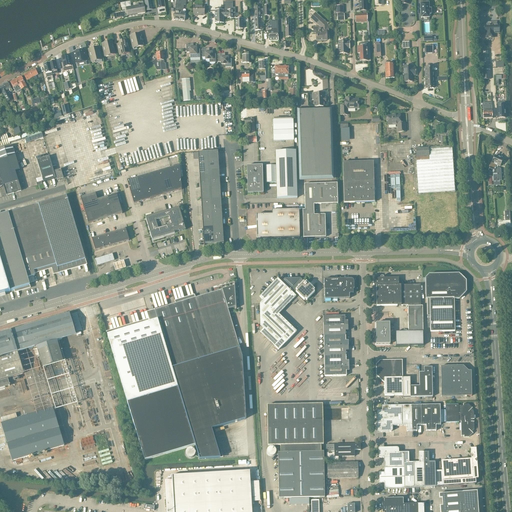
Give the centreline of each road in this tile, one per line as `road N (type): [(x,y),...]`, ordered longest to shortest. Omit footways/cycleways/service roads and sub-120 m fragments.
road 1 (tertiary): [(506,511),(488,269)]
road 2 (tertiary): [(0,319),(198,260)]
road 3 (residential): [(238,41),(139,24),(44,55)]
road 4 (residential): [(419,102),(238,41)]
road 5 (unknown): [(161,511),(158,470),(251,465),(255,511)]
road 6 (tertiary): [(237,255),(362,252)]
